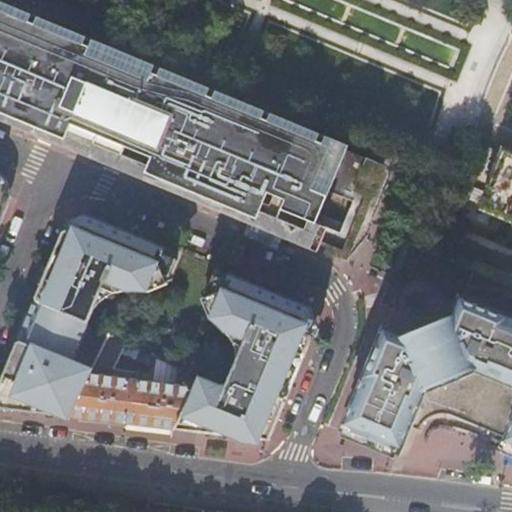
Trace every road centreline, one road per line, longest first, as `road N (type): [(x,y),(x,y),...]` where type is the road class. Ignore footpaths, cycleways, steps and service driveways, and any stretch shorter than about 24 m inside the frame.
road 1 (residential): [(284,486),(343,336),(340,296),(313,271),(59,165)]
road 2 (secondary): [(0,448),(284,486)]
road 3 (secondary): [(284,486),(502,511)]
road 4 (residential): [(59,165),(0,304)]
